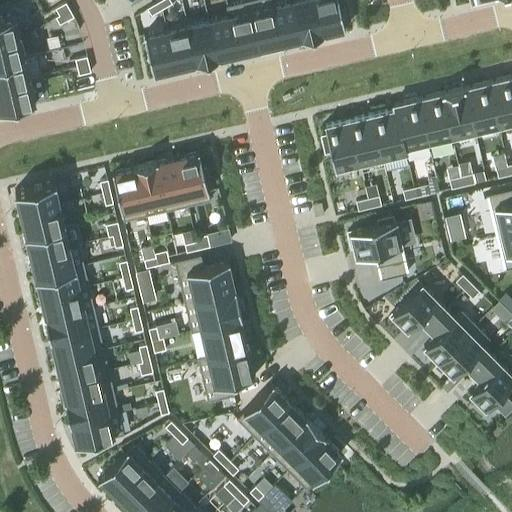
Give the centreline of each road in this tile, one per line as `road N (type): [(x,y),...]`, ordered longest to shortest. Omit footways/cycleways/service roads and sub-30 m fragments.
road 1 (residential): [(423,448),(309,322),(248,74)]
road 2 (residential): [(0,252),(41,428),(67,485),(91,511)]
road 3 (residential): [(409,34),(248,74)]
road 4 (residential): [(248,74),(112,105)]
